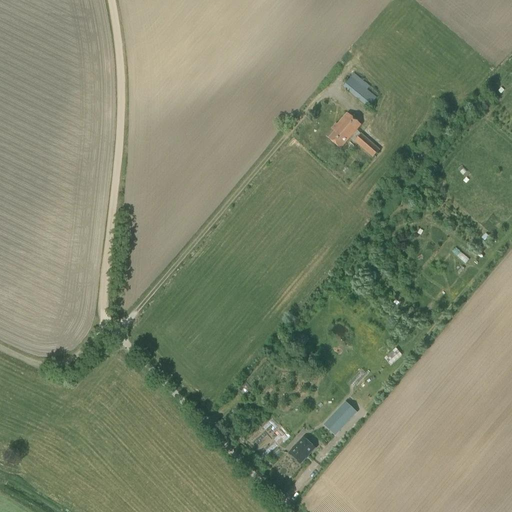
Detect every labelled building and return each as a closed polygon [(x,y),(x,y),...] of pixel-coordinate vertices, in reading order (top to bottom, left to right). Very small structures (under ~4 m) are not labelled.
[(369,108),(377,98),(371,94),(374,91),(353,75),(343,87),(369,108)] [(361,126),(347,113),(337,125),(336,124),(331,130),(334,132),(328,139),(340,150),(350,139),(354,143),(373,158),(380,150),(357,131),(361,126)] [(434,305),(431,303),(426,310),(429,312),(434,305)] [(402,356),(396,349),(385,358),(390,365),(402,356)] [(347,384),(351,389),(357,385),(353,379),(347,384)] [(247,392),(252,388),(248,383),(243,387),(247,392)] [(357,413),(345,402),(323,425),(335,436),(357,413)] [(305,417),(311,423),(322,412),(316,406),(305,417)] [(301,465),(315,450),(304,439),(289,454),(301,465)]
